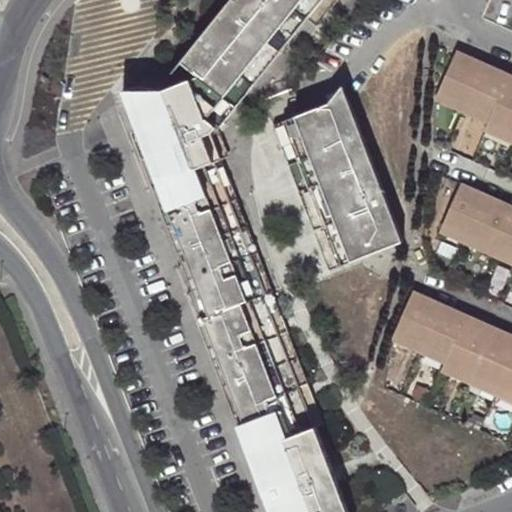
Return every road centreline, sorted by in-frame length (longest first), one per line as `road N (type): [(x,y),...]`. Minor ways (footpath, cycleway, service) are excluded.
road 1 (tertiary): [(145,511),(81,314),(58,268),(0,191)]
road 2 (tertiary): [(0,252),(32,290),(139,511)]
